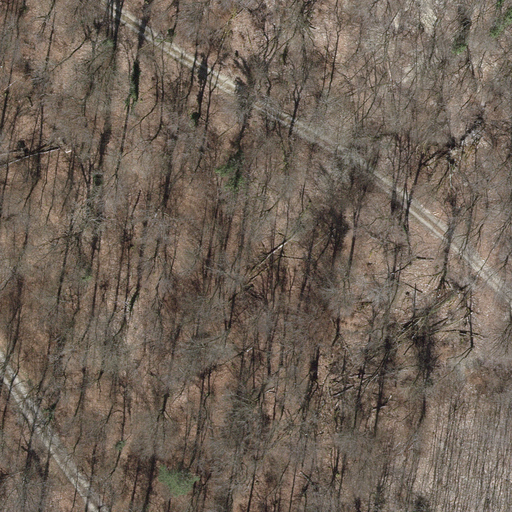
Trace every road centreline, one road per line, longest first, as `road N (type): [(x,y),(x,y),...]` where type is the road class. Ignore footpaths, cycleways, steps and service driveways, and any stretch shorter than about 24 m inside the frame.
road 1 (track): [(511,314),(385,183),(91,0)]
road 2 (track): [(109,511),(0,356)]
